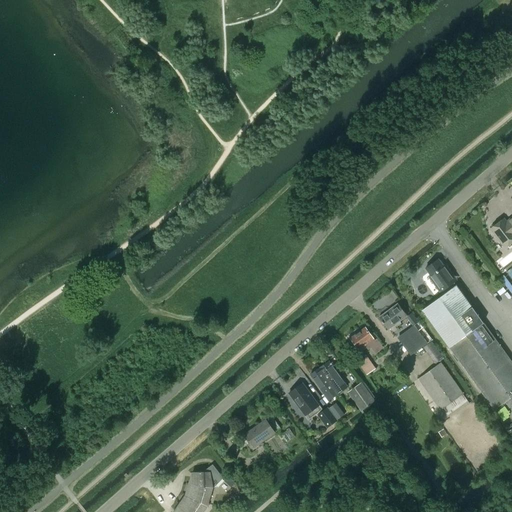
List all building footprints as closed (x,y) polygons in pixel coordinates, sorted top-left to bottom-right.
[(511,216),(506,222),(504,218),(496,224),(494,224),(491,226),(491,228),(490,229),(491,230),(490,232),(493,235),(495,236),(504,247),(511,241),(511,216)] [(438,259),(425,268),(438,285),(436,287),(440,293),(442,295),(456,285),(452,279),(454,277),(449,271),(447,272),(438,259)] [(511,265),(499,275),(511,292),(511,291),(511,265)] [(442,295),(422,310),(494,410),(511,396),(511,362),(456,285),(442,295)] [(401,323),(399,321),(406,316),(397,304),(379,317),(388,329),(395,324),(397,326),(401,323)] [(413,324),(397,336),(410,354),(427,342),(431,339),(431,338),(418,321),(413,324)] [(365,327),(350,338),(357,347),(360,352),(366,347),(368,349),(370,347),(375,353),(383,347),(376,338),(374,340),(371,337),(372,336),(365,327)] [(432,342),(427,346),(438,362),(444,358),(432,342)] [(367,375),(376,369),(366,355),(357,361),(367,375)] [(338,393),(347,387),(328,361),(319,368),(338,393)] [(463,393),(441,362),(418,379),(439,409),(442,407),(446,413),(447,415),(467,401),(462,393),(463,393)] [(310,374),(329,400),(338,393),(319,368),(310,374)] [(363,381),(347,392),(360,410),(375,399),(363,381)] [(289,393),(308,419),(321,409),(302,383),(289,393)] [(329,408),(337,419),(344,414),(336,403),(329,408)] [(511,404),(499,413),(511,432),(511,404)] [(317,415),(327,427),(337,420),(327,407),(317,415)] [(266,419),(245,434),(254,447),(275,432),(266,419)] [(289,429),(281,434),(287,442),(295,437),(289,429)] [(222,479),(223,478),(212,464),(203,472),(192,472),(185,495),(173,511),(202,511),(207,506),(212,489),(222,479)]
